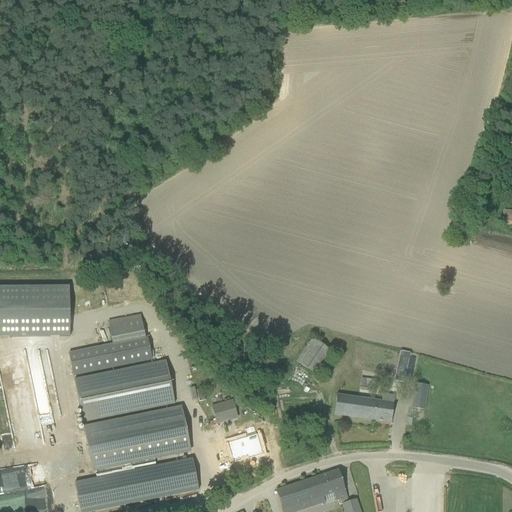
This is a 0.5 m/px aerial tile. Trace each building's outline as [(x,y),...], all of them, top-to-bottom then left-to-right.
[(511,225),(511,214),(503,214),(502,224),(511,225)] [(68,287),(0,288),(0,338),(68,337),(68,287)] [(147,338),(68,354),(72,375),(151,359),(147,338)] [(312,339),(298,360),(315,371),(329,349),(312,339)] [(25,361),(6,364),(21,448),(42,445),(39,429),(37,430),(25,361)] [(174,404),(165,362),(73,381),(82,423),(174,404)] [(361,379),(359,391),(373,393),(375,381),(361,379)] [(414,384),(411,409),(424,411),(428,386),(414,384)] [(383,395),(382,402),(336,396),(334,415),(390,423),(394,397),(383,395)] [(211,407),(215,421),(236,415),(232,401),(211,407)] [(92,471),(190,451),(181,409),(84,429),(92,471)] [(4,449),(14,447),(11,434),(1,436),(4,449)] [(256,436),(228,444),(233,460),(247,456),(248,458),(262,454),(256,436)] [(192,462),(74,486),(79,511),(98,511),(198,492),(192,462)] [(359,511),(356,500),(348,502),(338,471),(275,492),(282,511),(298,511),(325,503),(324,502),(335,498),(336,502),(338,501),(339,506),(342,505),(343,511),(359,511)]
